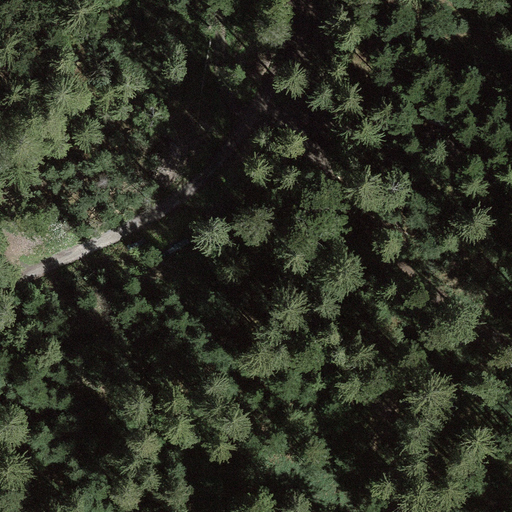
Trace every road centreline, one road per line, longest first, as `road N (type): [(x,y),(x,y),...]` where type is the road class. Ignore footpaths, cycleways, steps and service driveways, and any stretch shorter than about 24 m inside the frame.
road 1 (track): [(311,0),(276,109),(229,151),(0,279)]
road 2 (track): [(511,385),(467,333),(352,231),(276,109)]
road 3 (track): [(229,151),(225,53),(203,0)]
